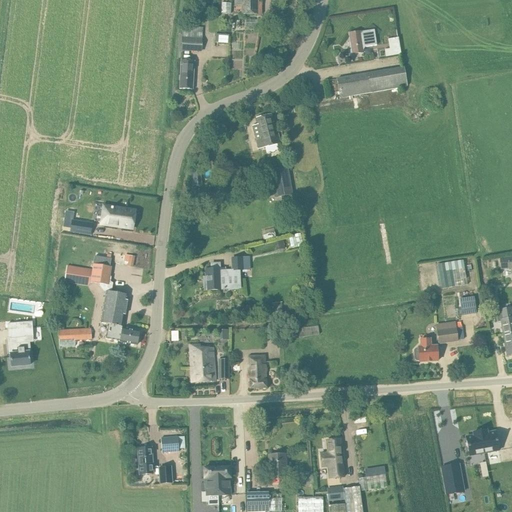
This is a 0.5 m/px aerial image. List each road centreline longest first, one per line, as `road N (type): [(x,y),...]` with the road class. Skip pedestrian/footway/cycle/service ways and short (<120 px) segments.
road 1 (tertiary): [(124,390),(153,346),(180,143),(206,113),(291,69),(322,0)]
road 2 (unclassified): [(124,390),(142,400),(188,402),(511,380)]
road 3 (tertiary): [(0,410),(94,401),(124,390)]
